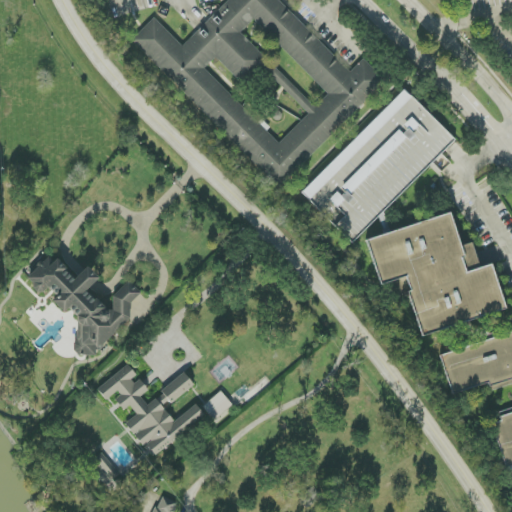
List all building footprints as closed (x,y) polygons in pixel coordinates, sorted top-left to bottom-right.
[(131,41),(279,187),(383,81),(363,60),(350,72),(277,0),(228,0),(183,47),(154,18),(131,41)] [(505,311),(492,264),(479,268),(473,243),(460,246),(451,215),(367,238),(380,285),(405,278),(421,334),(505,311)] [(141,293),(129,281),(113,296),(113,312),(107,310),(95,297),(84,293),(99,279),(87,266),(74,279),(69,273),(66,269),(59,260),(50,260),(30,271),(27,278),(30,281),(36,292),(40,294),(49,289),(56,296),(53,302),(63,312),(69,309),(77,318),(77,348),(84,356),(95,356),(96,352),(129,319),(130,304),(141,293)] [(133,317),(136,314),(142,320),(154,309),(141,295),(126,310),(133,317)] [(511,479),(511,333),(441,354),(452,394),(488,384),(490,390),(511,383),(511,413),(493,419),(511,480),(511,479)] [(152,457),(205,417),(196,405),(174,422),(164,409),(194,386),(185,375),(146,404),(141,396),(149,390),(139,377),(138,378),(128,366),(97,389),(106,400),(114,395),(125,410),(130,406),(137,415),(127,423),(152,457)] [(232,406),(221,392),(202,407),(213,420),(232,406)] [(113,491),(118,486),(113,481),(121,473),(101,454),(88,468),(113,491)] [(299,497),(306,508),(321,498),(314,487),(299,497)] [(173,511),(177,503),(162,497),(160,504),(153,510),(152,511),(173,511)]
